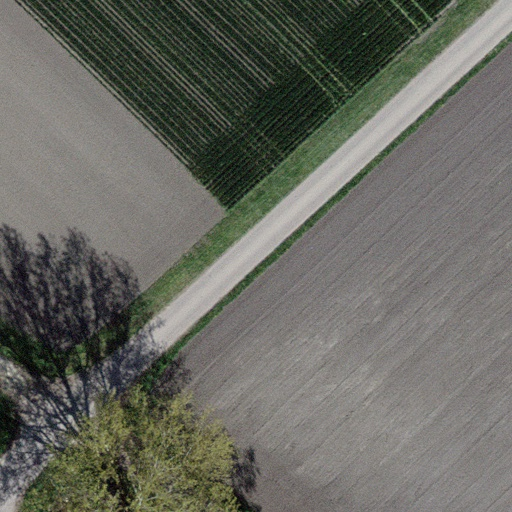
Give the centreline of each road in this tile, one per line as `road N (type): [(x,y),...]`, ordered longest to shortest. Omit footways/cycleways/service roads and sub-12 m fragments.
road 1 (unclassified): [(510,0),(40,443)]
road 2 (track): [(191,511),(0,378)]
